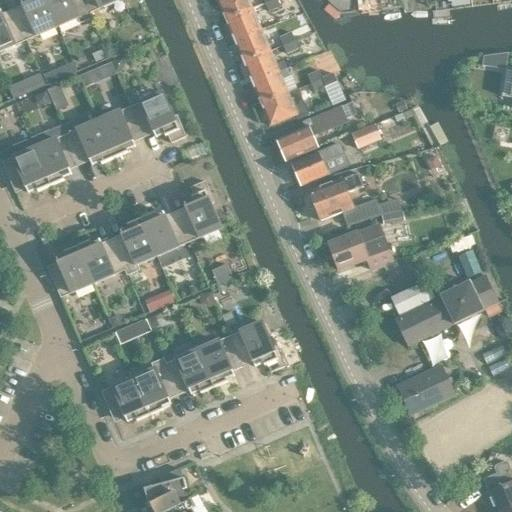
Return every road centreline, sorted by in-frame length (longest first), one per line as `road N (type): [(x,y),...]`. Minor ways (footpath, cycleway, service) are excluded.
road 1 (residential): [(438,511),(346,347),(195,0)]
road 2 (residential): [(294,389),(114,467),(61,347)]
road 3 (residential): [(10,229),(167,162)]
road 4 (residential): [(0,459),(46,353),(61,347)]
road 5 (residential): [(61,347),(10,229)]
